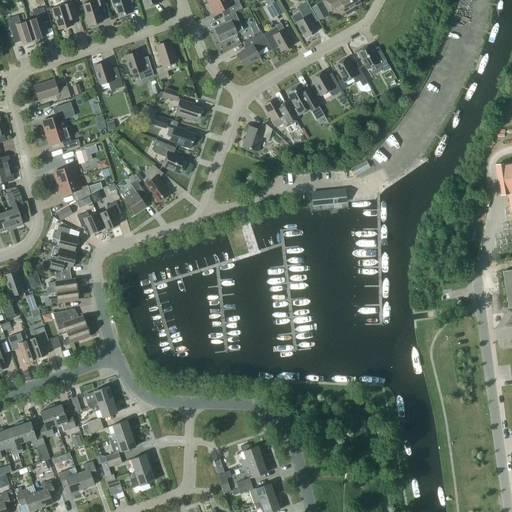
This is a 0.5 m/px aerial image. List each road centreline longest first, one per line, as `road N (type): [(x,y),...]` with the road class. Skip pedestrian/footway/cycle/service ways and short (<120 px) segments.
road 1 (residential): [(0,257),(30,242),(38,223),(9,85),(14,77),(188,17)]
road 2 (residential): [(117,355),(99,297),(99,256),(200,214),(242,99)]
road 3 (unclassified): [(508,511),(477,274)]
road 4 (residential): [(311,511),(277,416),(245,403),(189,402)]
road 5 (residential): [(242,99),(362,24),(379,0)]
road 6 (residential): [(125,511),(185,486),(189,402)]
road 7 (residential): [(0,398),(117,355)]
